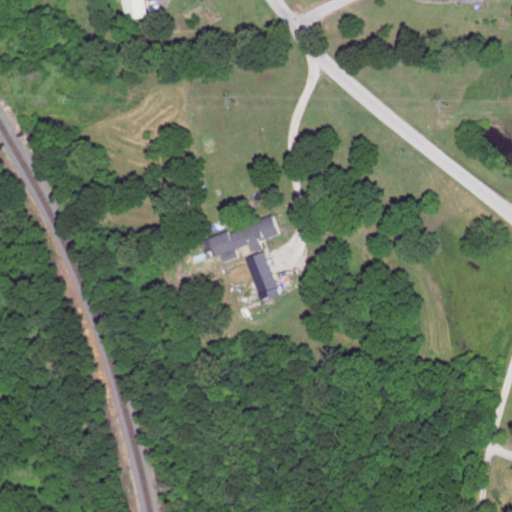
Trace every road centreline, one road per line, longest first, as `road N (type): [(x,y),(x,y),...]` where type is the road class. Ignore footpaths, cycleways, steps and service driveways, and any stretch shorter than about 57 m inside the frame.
road 1 (residential): [(511,214),(344,82),(274,0)]
road 2 (residential): [(325,63),(294,133),(302,245),(297,261),(259,277)]
road 3 (residential): [(476,511),(511,361)]
